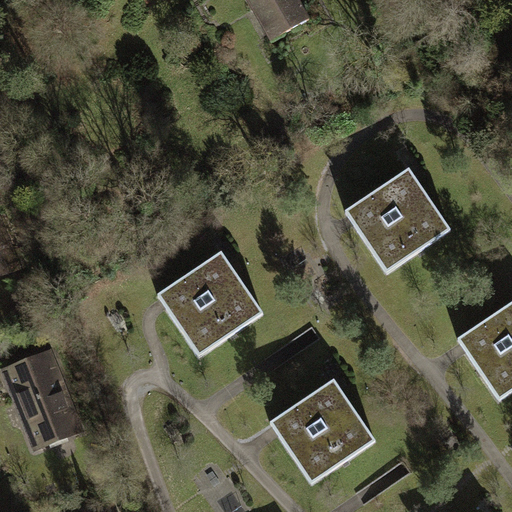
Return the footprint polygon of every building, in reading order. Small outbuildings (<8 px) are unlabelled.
[(242,0),(269,45),(308,22),(295,0),(242,0)] [(347,223),(397,280),(452,232),(402,174),(347,223)] [(0,213),(0,282),(22,274),(0,213)] [(223,260),(160,303),(202,363),(265,320),(223,260)] [(511,311),(461,347),(503,407),(511,400),(511,311)] [(58,353),(0,374),(0,414),(14,409),(33,457),(89,435),(58,353)] [(338,386),(274,430),(316,490),(379,447),(338,386)]
